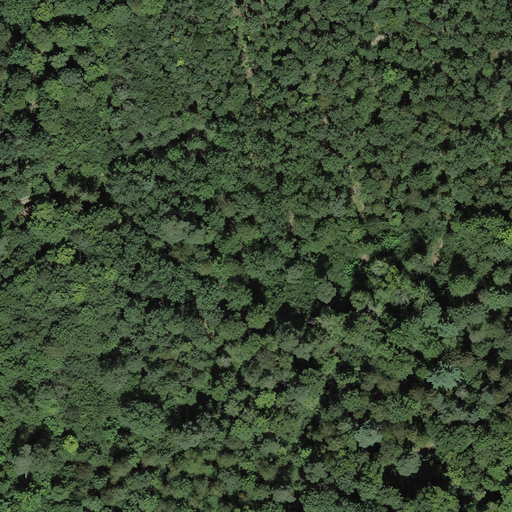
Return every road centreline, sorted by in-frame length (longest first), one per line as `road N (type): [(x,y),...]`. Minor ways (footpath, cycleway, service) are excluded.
road 1 (track): [(454,0),(180,139),(0,214)]
road 2 (track): [(511,418),(250,511)]
